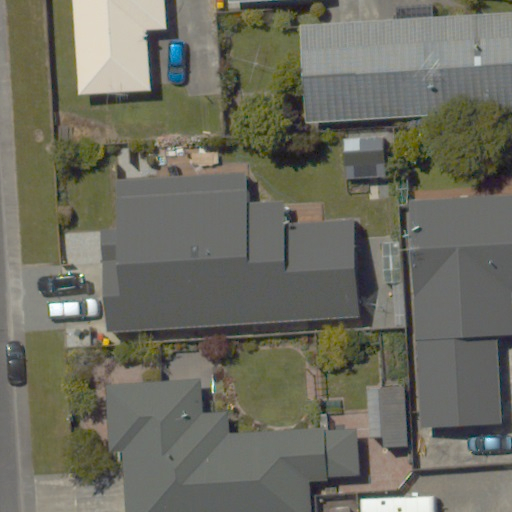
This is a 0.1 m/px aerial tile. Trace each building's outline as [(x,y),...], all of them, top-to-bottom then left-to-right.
[(167,0),(73,0),(79,90),(145,86),(142,26),(169,25),(167,0)] [(511,15),(298,27),(302,116),(511,106),(511,15)] [(118,106),(119,143),(188,141),(187,104),(118,106)] [(384,134),(342,135),(342,175),(384,175),(384,134)] [(245,172),(118,179),(126,331),(356,318),(351,209),(248,214),(245,172)] [(511,197),(412,203),(424,424),(504,419),(497,298),(511,296),(511,197)] [(112,386),(119,511),(312,511),(307,430),(219,435),(216,380),(112,386)]
